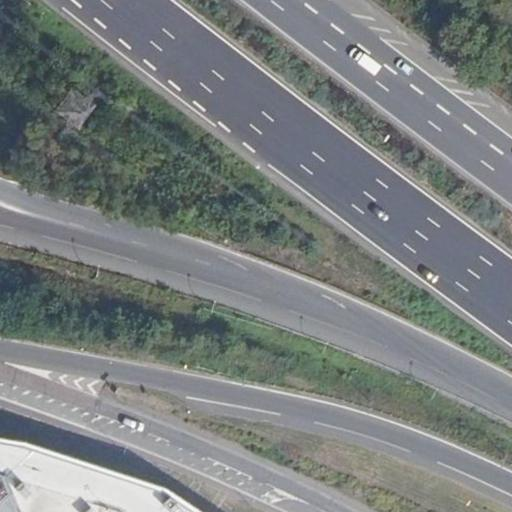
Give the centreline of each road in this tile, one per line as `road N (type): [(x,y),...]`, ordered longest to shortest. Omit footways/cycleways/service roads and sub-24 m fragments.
road 1 (motorway): [(0,354),(301,408),(434,450),(511,485)]
road 2 (motorway): [(116,0),(511,302)]
road 3 (motorway): [(92,234),(356,324),(511,400)]
road 4 (unclassified): [(0,365),(212,447),(342,511)]
road 5 (motorway): [(511,172),(285,0)]
